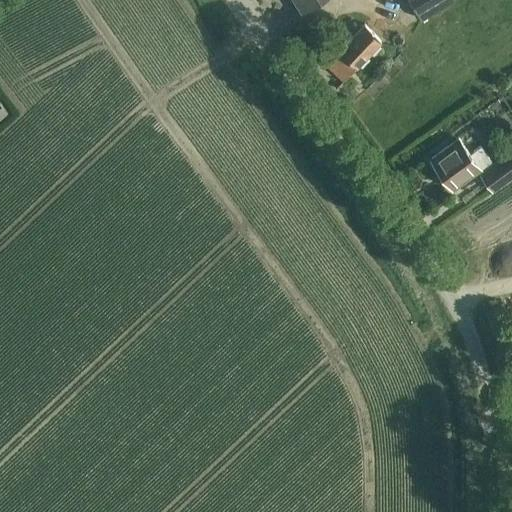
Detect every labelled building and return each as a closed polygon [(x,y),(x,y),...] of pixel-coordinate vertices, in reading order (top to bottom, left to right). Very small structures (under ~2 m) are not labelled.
[(294,0),(302,12),(319,0),(294,0)] [(409,0),(421,19),(451,0),(409,0)] [(344,81),(382,40),(365,24),(333,59),(338,64),(333,70),(344,81)] [(0,101),(0,120),(9,113),(0,101)] [(468,152),(458,138),(431,158),(453,191),(482,170),(495,188),(511,176),(511,145),(511,143),(490,158),(481,144),(468,152)]
